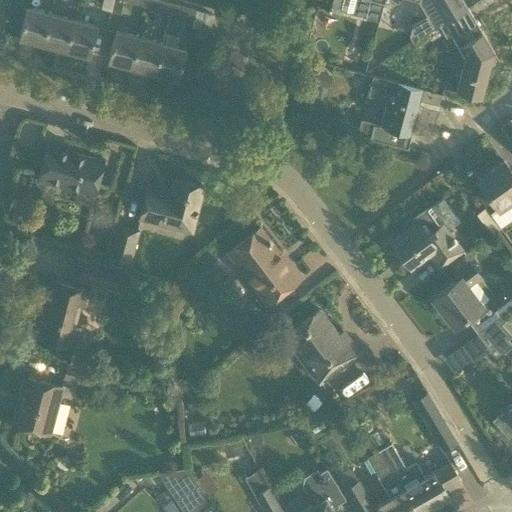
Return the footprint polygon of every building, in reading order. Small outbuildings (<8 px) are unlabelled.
[(113,0),(103,0),(101,8),(111,11),(112,6),(113,1),(113,0)] [(172,3),(160,0),(147,0),(146,7),(169,13),(172,3)] [(378,21),(383,0),(319,0),(319,5),(338,10),(340,0),(368,0),(364,17),(378,21)] [(413,0),(418,1),(418,2),(426,15),(411,24),(408,35),(411,40),(433,27),(467,7),(462,0),(413,0)] [(112,6),(111,11),(118,13),(121,3),(113,1),(112,6)] [(169,13),(193,19),(196,9),(172,3),(169,13)] [(42,44),(50,13),(26,7),(18,38),(42,44)] [(497,58),(467,7),(433,27),(433,28),(438,25),(445,37),(450,34),(464,57),(460,73),(455,92),(482,99),(491,66),(495,67),(497,58)] [(65,50),(73,19),(50,13),(42,44),(65,50)] [(65,50),(89,56),(97,26),(73,19),(65,50)] [(130,67),(138,36),(115,30),(107,61),(130,67)] [(162,42),(153,73),(177,79),(185,49),(176,46),(178,36),(164,32),(162,42)] [(153,73),(162,42),(138,36),(130,67),(153,73)] [(316,72),(313,82),(323,84),(326,75),(316,72)] [(369,138),(387,143),(407,148),(422,89),(372,75),(366,95),(389,101),(382,127),(373,124),(369,138)] [(95,194),(104,160),(46,144),(37,179),(95,194)] [(511,172),(503,161),(477,179),(498,209),(510,200),(511,202),(511,172)] [(191,230),(203,186),(174,178),(171,190),(147,184),(139,217),(191,230)] [(501,229),(485,207),(476,214),(493,235),(501,229)] [(427,209),(413,219),(416,222),(390,241),(409,267),(428,253),(438,268),(463,250),(443,223),(439,226),(427,209)] [(128,265),(137,230),(118,225),(109,260),(128,265)] [(266,303),(301,276),(291,263),(289,266),(259,227),(227,252),(266,303)] [(126,269),(77,256),(71,279),(119,292),(126,269)] [(454,325),(481,303),(468,286),(480,277),(468,261),(455,272),(459,277),(432,297),(454,325)] [(89,288),(50,278),(35,336),(73,346),(79,327),(73,325),(79,303),(84,304),(89,288)] [(511,282),(489,299),(499,314),(511,304),(511,282)] [(320,383),(359,353),(348,338),(343,342),(318,309),(283,335),(320,383)] [(98,387),(114,391),(116,387),(118,388),(121,379),(101,374),(102,372),(67,362),(63,378),(98,387)] [(61,386),(24,376),(12,423),(49,433),(61,386)] [(427,394),(411,404),(421,419),(437,409),(427,394)] [(511,402),(501,412),(511,424),(511,402)] [(445,423),(429,433),(442,453),(458,443),(445,423)] [(391,442),(379,449),(416,511),(426,511),(450,499),(445,492),(461,483),(449,462),(426,475),(417,461),(406,468),(391,442)] [(377,504),(381,511),(416,511),(379,449),(366,457),(389,497),(377,504)] [(198,484),(187,467),(157,472),(175,499),(184,511),(195,511),(210,502),(198,484)] [(250,487),(263,511),(280,511),(285,510),(267,478),(266,478),(260,468),(244,477),(250,487)] [(345,498),(326,468),(319,472),(317,468),(304,477),(302,485),(305,491),(315,493),(319,500),(299,511),(334,511),(331,507),(345,498)] [(357,511),(364,511),(374,506),(358,480),(351,468),(337,476),(344,488),(344,489),(357,511)]
